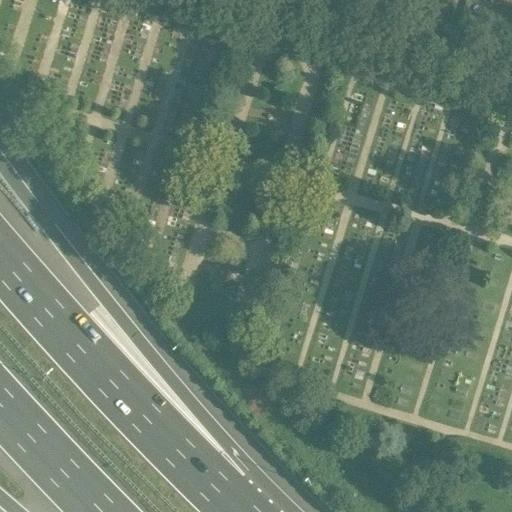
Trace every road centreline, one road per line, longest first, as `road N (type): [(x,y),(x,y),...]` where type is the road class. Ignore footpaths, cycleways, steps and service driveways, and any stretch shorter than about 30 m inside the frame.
road 1 (motorway): [(235,493),(0,153)]
road 2 (motorway): [(235,493),(0,247)]
road 3 (unclassified): [(511,78),(255,0)]
road 4 (motorway): [(0,391),(111,511)]
